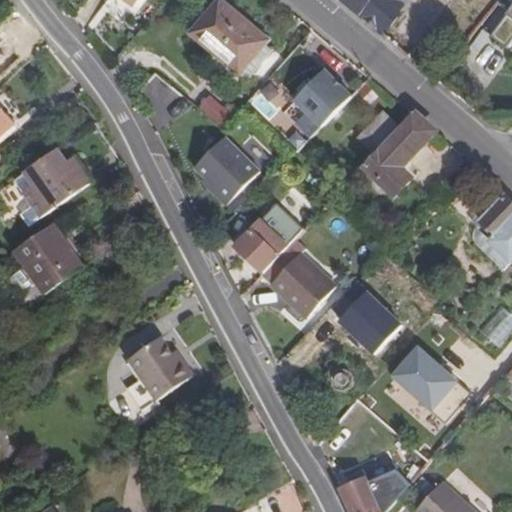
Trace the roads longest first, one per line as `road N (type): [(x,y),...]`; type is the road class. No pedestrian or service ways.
road 1 (residential): [(333,511),(142,143),(40,0)]
road 2 (tertiary): [(511,169),(303,0)]
